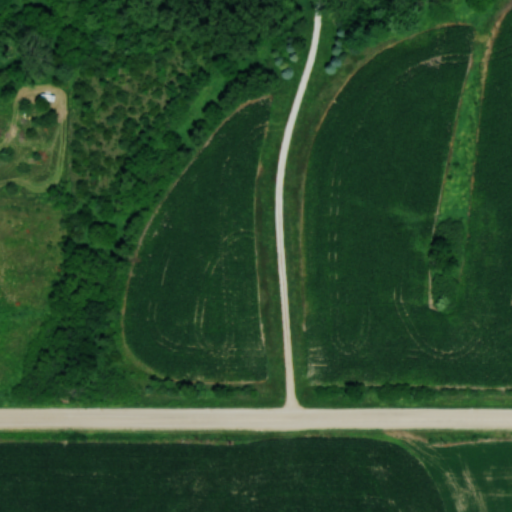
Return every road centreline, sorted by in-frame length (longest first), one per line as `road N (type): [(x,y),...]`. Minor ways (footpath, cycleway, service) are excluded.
road 1 (residential): [(511,419),(0,413)]
road 2 (residential): [(289,412),(276,210),(284,134),(316,19),(313,0)]
